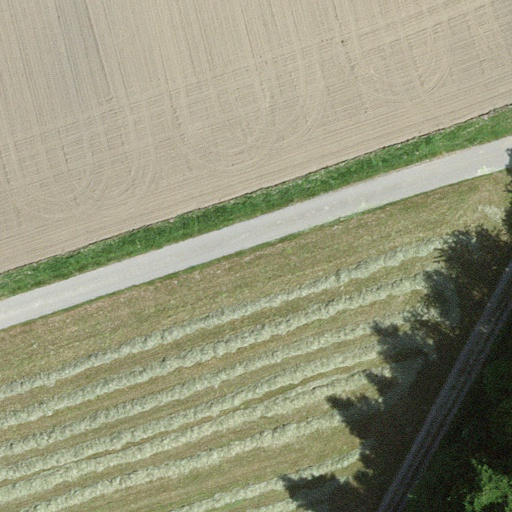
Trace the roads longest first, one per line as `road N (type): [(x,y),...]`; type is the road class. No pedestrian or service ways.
road 1 (track): [(511,149),(0,317)]
road 2 (track): [(390,511),(511,288)]
